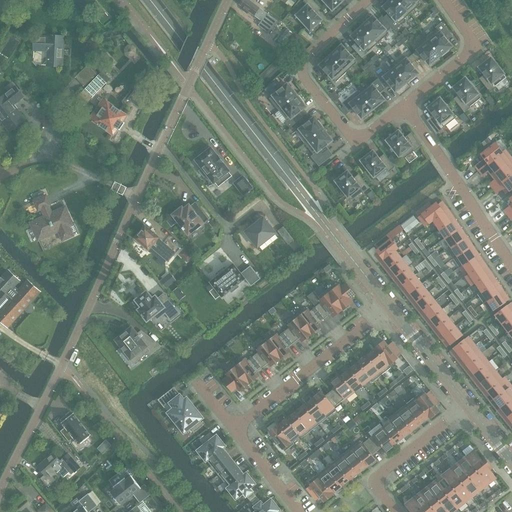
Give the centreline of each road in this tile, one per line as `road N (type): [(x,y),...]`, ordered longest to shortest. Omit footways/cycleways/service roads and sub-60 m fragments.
road 1 (residential): [(0,490),(227,0)]
road 2 (residential): [(403,105),(357,138),(302,75),(305,56),(368,0)]
road 3 (residential): [(144,0),(290,181)]
road 4 (residential): [(290,181),(154,0)]
road 5 (residential): [(390,307),(233,428)]
road 6 (residential): [(511,266),(403,105)]
road 7 (residential): [(290,181),(390,307)]
road 8 (residential): [(467,405),(378,478),(394,511)]
road 9 (residential): [(390,307),(467,405)]
